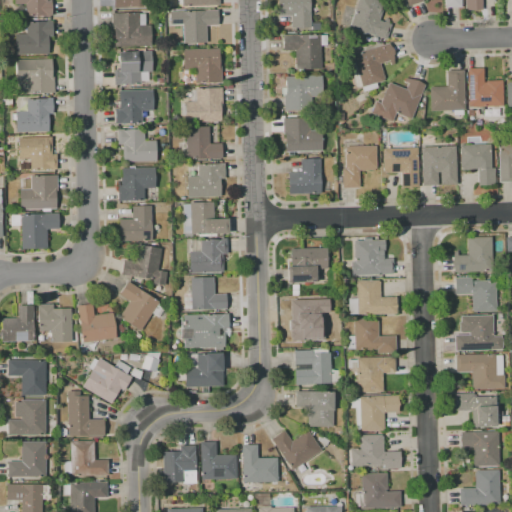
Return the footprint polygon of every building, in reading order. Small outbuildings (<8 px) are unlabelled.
[(45,0),(46,2),(50,2),(51,16),(45,16),(45,15),(25,16),(24,4),(13,5),(13,0),(45,0)] [(113,9),(112,0),(144,0),(145,7),(113,9)] [(309,0),(310,28),(290,28),(290,16),(277,16),(276,0),(309,0)] [(385,40),(349,27),(358,0),(377,0),(384,2),(378,20),(390,24),(385,40)] [(443,0),(444,8),(460,7),(459,0),(443,0)] [(481,0),(482,9),(464,10),(464,0),(481,0)] [(168,11),(216,10),(217,25),(205,25),(206,42),(182,43),(182,24),(169,25),(168,11)] [(111,13),(138,12),(138,14),(144,13),(145,25),(149,24),(150,46),(114,48),(114,39),(112,39),(111,13)] [(51,21),(52,36),(47,36),(48,54),(14,55),(14,34),(25,34),(25,22),(51,21)] [(282,35),(319,34),(320,68),(295,69),(294,50),(282,50),(282,35)] [(388,43),(389,45),(390,46),(392,47),(393,50),(393,53),(392,55),(394,63),(390,64),(389,60),(379,63),(384,80),(375,83),(376,88),(363,92),(351,54),(388,43)] [(182,49),(218,48),(218,66),(220,66),(221,83),(194,83),(194,70),(182,70),(182,49)] [(150,51),(150,72),(147,72),(147,81),(139,81),(139,83),(119,84),(119,85),(113,85),(113,70),(116,69),(116,68),(115,68),(115,59),(117,59),(117,52),(150,51)] [(15,60),(51,59),(51,77),(53,77),(54,93),(27,94),(27,90),(16,90),(15,60)] [(466,68),(482,68),(483,82),(484,82),(484,81),(501,80),(502,105),(467,106),(466,68)] [(462,69),(464,109),(429,111),(428,87),(446,86),(445,70),(462,69)] [(321,75),(321,96),(311,96),(312,109),(284,110),(283,94),(285,94),(285,76),(321,75)] [(369,113),(374,101),(379,103),(387,82),(405,89),(407,83),(404,82),(406,77),(423,83),(410,118),(394,112),(391,121),(369,113)] [(194,88),(221,87),(222,113),(219,113),(220,121),(184,122),(184,115),(180,115),(179,103),(183,103),(183,101),(190,101),(189,90),(195,90),(194,88)] [(118,90),(151,90),(151,111),(140,111),(140,122),(120,123),(114,124),(114,108),(118,108),(118,90)] [(51,98),(51,113),(47,113),(48,131),(15,132),(15,111),(19,111),(19,100),(25,100),(25,99),(51,98)] [(285,152),(284,132),(282,132),(282,118),(309,118),(309,130),(320,130),(321,151),(285,152)] [(221,158),(185,159),(184,127),(207,126),(208,143),(220,143),(221,158)] [(116,129),(122,129),(122,130),(143,129),(143,140),(154,140),(155,161),(122,162),(121,144),(117,144),(116,129)] [(17,138),(50,137),(51,144),(52,144),(52,151),(51,151),(51,154),(55,154),(56,169),(29,169),(29,158),(18,158),(17,138)] [(511,181),(498,182),(497,142),(511,141),(511,181)] [(458,145),(490,144),(490,168),(494,168),(495,185),(477,186),(477,169),(459,169),(458,145)] [(375,146),(375,170),(358,170),(358,187),(341,188),(341,169),(345,169),(344,146),(375,146)] [(420,147),(455,146),(456,184),(439,185),(439,172),(437,172),(437,185),(421,185),(420,147)] [(382,149),(416,148),(417,187),(408,187),(408,173),(401,174),(401,172),(382,173),(382,149)] [(300,159),(319,159),(319,193),(288,193),(287,172),(300,172),(300,159)] [(197,164),(223,163),(223,178),(219,179),(220,196),(186,197),(186,177),(197,176),(197,164)] [(121,167),(154,167),(154,187),(142,188),(143,200),(117,201),(116,185),(120,185),(119,170),(121,170),(121,167)] [(29,175),(56,175),(56,190),(55,190),(55,208),(49,209),(49,211),(41,212),(41,209),(19,209),(19,189),(30,189),(29,175)] [(189,202),(212,201),(213,219),(226,218),(227,233),(191,234),(191,236),(183,236),(182,204),(189,204),(189,202)] [(118,241),(118,219),(131,219),(131,206),(149,206),(150,241),(118,241)] [(20,214),(58,213),(58,229),(45,229),(46,248),(21,249),(20,214)] [(453,272),(453,268),(451,268),(451,260),(452,260),(452,255),(466,255),(466,238),(490,237),(491,271),(453,272)] [(188,273),(188,252),(199,252),(199,240),(220,240),(219,238),(225,238),(226,254),(221,254),(221,272),(188,273)] [(350,276),(350,261),(353,261),(353,241),(384,240),(384,251),(382,251),(382,258),(391,258),(392,275),(350,276)] [(120,274),(122,260),(134,262),(137,245),(160,248),(156,270),(166,272),(164,285),(151,283),(151,279),(120,274)] [(290,249),(326,248),(326,269),(315,269),(315,282),(287,283),(287,267),(290,267),(290,249)] [(190,310),(189,277),(212,277),(213,294),(225,294),(225,309),(190,310)] [(454,294),(453,277),(470,277),(470,281),(494,280),(495,311),(472,312),(472,310),(470,310),(470,294),(454,294)] [(356,315),(356,314),(348,314),(347,299),(356,298),(355,280),(377,280),(377,282),(379,282),(379,297),(395,297),(395,303),(396,303),(396,308),(395,308),(396,314),(356,315)] [(158,302),(139,331),(117,317),(128,301),(118,294),(127,281),(158,302)] [(115,337),(82,342),(76,306),(91,303),(93,316),(111,313),(115,337)] [(36,304),(52,304),(52,309),(70,308),(71,341),(50,342),(50,330),(37,330),(36,304)] [(32,305),(33,340),(1,341),(0,318),(17,318),(17,306),(32,305)] [(290,341),(289,324),(288,324),(287,307),(314,307),(314,310),(322,310),(322,319),(325,319),(326,340),(290,341)] [(227,313),(227,328),(223,328),(224,347),(183,349),(182,338),(180,338),(179,326),(182,326),(182,318),(188,318),(188,315),(227,313)] [(454,351),(453,335),(467,334),(467,332),(460,333),(460,332),(458,332),(457,322),(459,322),(459,316),(491,315),(492,336),(500,335),(501,349),(454,351)] [(353,319),(375,318),(375,320),(377,320),(377,336),(394,335),(395,353),(376,353),(375,349),(345,350),(345,336),(354,335),(353,319)] [(328,353),(329,383),(310,384),(310,385),(294,385),(293,351),(310,350),(310,349),(326,349),(327,353),(328,353)] [(220,352),(222,386),(184,388),(183,368),(196,367),(195,353),(220,352)] [(454,355),(494,354),(494,355),(501,355),(502,388),(471,389),(470,371),(455,371),(454,355)] [(144,356),(158,360),(154,372),(140,368),(144,356)] [(356,392),(355,375),(347,376),(346,359),(355,359),(355,358),(393,357),(394,373),(381,373),(381,391),(356,392)] [(111,404),(81,387),(90,370),(87,368),(93,358),(96,360),(97,358),(113,367),(117,361),(129,368),(125,374),(130,377),(123,390),(120,389),(111,404)] [(6,360),(44,360),(44,395),(19,396),(19,375),(6,375),(6,360)] [(67,436),(66,391),(79,391),(79,396),(87,395),(88,419),(103,419),(103,435),(67,436)] [(331,391),(332,426),(308,426),(307,406),(294,406),(294,391),(331,391)] [(471,427),(471,409),(454,410),(454,405),(453,404),(452,402),(453,401),(453,400),(454,399),(453,393),(472,393),(473,397),(494,396),(494,411),(501,411),(501,416),(500,416),(500,422),(494,422),(494,426),(471,427)] [(397,395),(398,412),(382,413),(383,430),(359,431),(359,429),(355,429),(355,408),(349,408),(349,398),(358,398),(358,396),(397,395)] [(44,400),(44,435),(6,435),(6,419),(20,419),(20,417),(13,417),(13,402),(20,402),(20,400),(44,400)] [(291,470),(270,439),(283,430),(291,441),(306,430),(320,450),(291,470)] [(472,466),(471,448),(460,448),(460,432),(496,431),(497,465),(472,466)] [(382,434),(382,451),(399,451),(399,468),(382,468),(382,465),(350,466),(349,448),(358,447),(358,435),(382,434)] [(69,441),(93,440),(93,460),(107,459),(107,476),(70,476),(70,475),(63,475),(63,461),(69,461),(69,441)] [(19,441),(44,441),(44,477),(6,477),(6,461),(19,461),(19,441)] [(234,478),(200,479),(199,442),(214,441),(215,455),(235,454),(235,471),(234,471),(234,478)] [(194,445),(195,483),(182,483),(182,482),(162,483),(161,452),(178,451),(178,446),(194,445)] [(276,481),(241,482),(240,445),(255,445),(256,458),(275,458),(276,481)] [(497,469),(498,505),(458,505),(458,488),(473,488),(473,470),(497,469)] [(359,474),(385,473),(386,490),(385,490),(385,491),(398,491),(399,508),(360,509),(360,507),(354,507),(354,494),(360,494),(359,474)] [(68,483),(106,482),(107,497),(92,497),(92,511),(68,511),(68,494),(62,494),(62,485),(68,484),(68,483)] [(5,484),(40,484),(40,511),(20,511),(20,500),(5,500),(5,484)]
